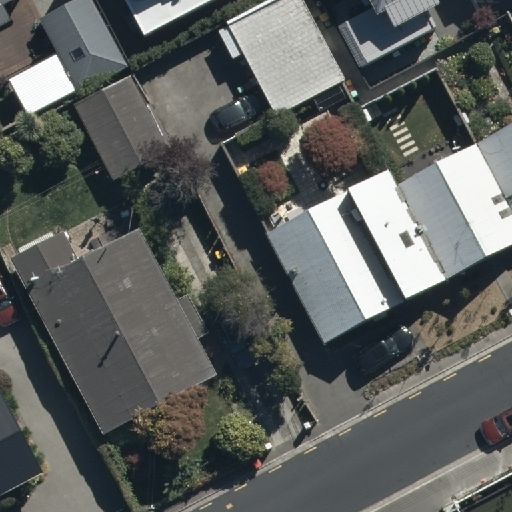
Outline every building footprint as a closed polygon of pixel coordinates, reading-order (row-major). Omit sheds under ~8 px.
[(0,0),(0,65),(0,46),(1,46),(0,43),(0,31),(10,26),(0,7),(13,0),(0,0)] [(131,72),(93,0),(89,0),(43,24),(62,59),(13,84),(33,123),(131,72)] [(128,0),(145,34),(211,0),(128,0)] [(307,0),(277,0),(228,26),(278,121),(351,83),(307,0)] [(342,33),(363,75),(442,34),(430,9),(446,1),(445,0),(367,0),(376,15),(342,33)] [(136,82),(78,112),(118,187),(175,157),(136,82)] [(511,136),(482,152),(511,209),(511,136)] [(399,195),(446,290),(511,256),(511,209),(482,152),(399,195)] [(446,290),(399,195),(391,180),(270,242),(326,352),(446,290)] [(65,235),(13,262),(104,439),(216,381),(199,347),(209,342),(189,303),(179,308),(142,235),(81,266),(65,235)] [(0,485),(41,463),(0,387),(0,485)]
